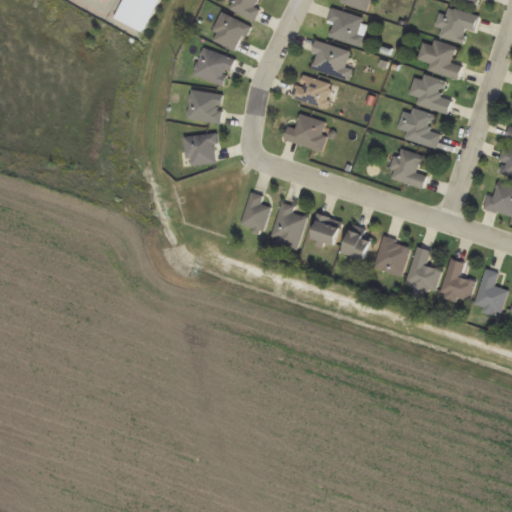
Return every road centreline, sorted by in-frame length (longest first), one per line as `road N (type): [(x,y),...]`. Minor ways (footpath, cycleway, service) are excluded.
road 1 (residential): [(511,244),(249,158)]
road 2 (residential): [(511,23),(447,223)]
road 3 (residential): [(249,158),(265,76),(302,0)]
